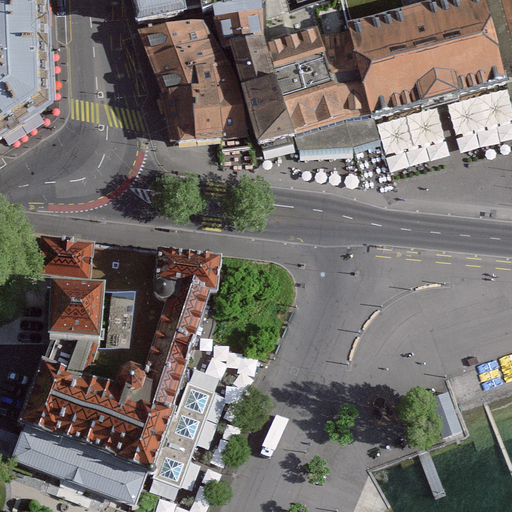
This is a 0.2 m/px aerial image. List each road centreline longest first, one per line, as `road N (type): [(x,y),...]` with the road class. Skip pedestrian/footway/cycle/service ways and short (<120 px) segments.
road 1 (tertiary): [(84,177),(128,213),(275,230),(329,218)]
road 2 (tertiary): [(329,218),(279,196),(84,177)]
road 3 (secondary): [(92,0),(105,150),(84,177)]
road 4 (tertiary): [(329,218),(511,239)]
